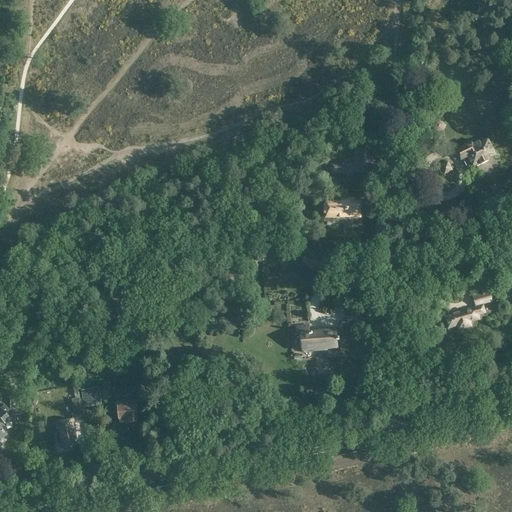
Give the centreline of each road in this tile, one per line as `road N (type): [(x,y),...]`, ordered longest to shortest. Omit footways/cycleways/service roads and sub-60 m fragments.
road 1 (secondary): [(38,511),(388,437)]
road 2 (unclassified): [(388,437),(387,93)]
road 3 (secondary): [(388,437),(511,409)]
